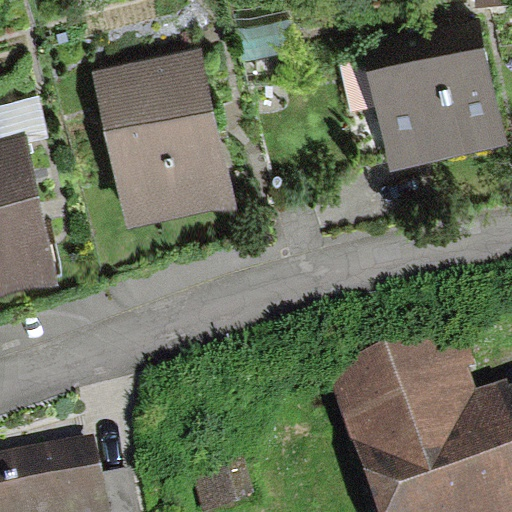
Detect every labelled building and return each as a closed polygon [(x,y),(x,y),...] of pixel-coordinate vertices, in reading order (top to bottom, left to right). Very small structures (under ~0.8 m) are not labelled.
[(299,15),(244,13),(242,56),(298,58),(299,15)] [(192,44),(98,72),(130,181),(225,153),(192,44)] [(369,73),(391,171),(505,145),(482,46),(369,73)] [(0,252),(52,238),(19,125),(0,130),(0,252)] [(479,511),(511,501),(511,392),(505,395),(511,417),(511,419),(472,433),(437,330),(336,364),(385,511),(479,511)] [(93,428),(0,454),(0,511),(99,511),(102,511),(101,511),(145,511),(132,466),(106,473),(93,428)]
